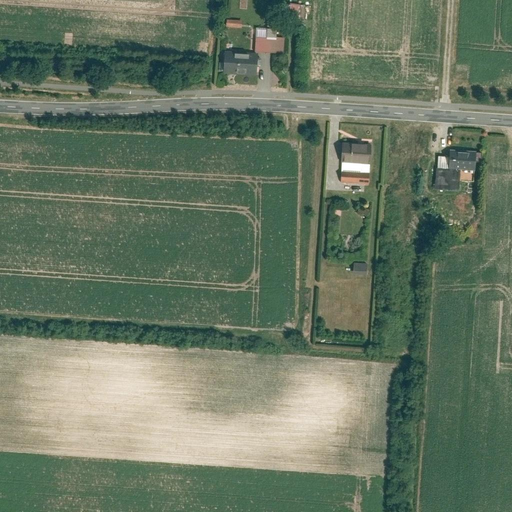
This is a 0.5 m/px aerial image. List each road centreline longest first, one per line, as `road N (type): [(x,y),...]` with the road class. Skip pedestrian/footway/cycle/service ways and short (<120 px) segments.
road 1 (tertiary): [(511,120),(281,105),(0,105)]
road 2 (track): [(390,511),(418,113)]
